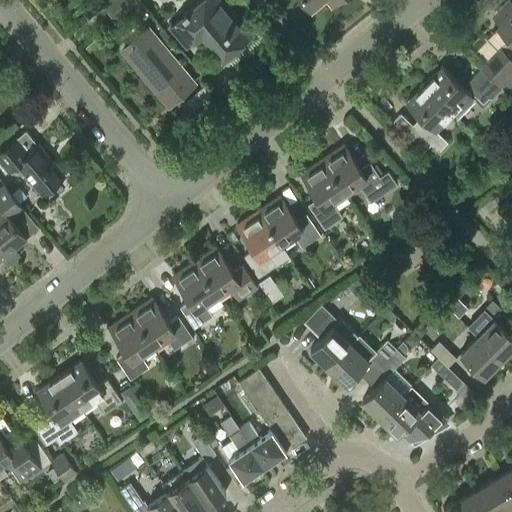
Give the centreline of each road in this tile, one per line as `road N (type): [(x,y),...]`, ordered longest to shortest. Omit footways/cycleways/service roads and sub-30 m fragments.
road 1 (residential): [(169,203),(421,0)]
road 2 (residential): [(169,203),(3,0)]
road 3 (residential): [(0,339),(169,203)]
road 4 (residential): [(396,481),(511,399)]
